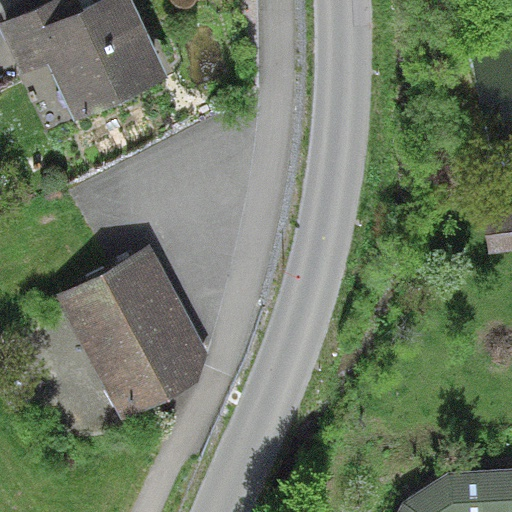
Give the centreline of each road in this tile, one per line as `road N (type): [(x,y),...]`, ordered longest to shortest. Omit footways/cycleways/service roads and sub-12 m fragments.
road 1 (residential): [(145,511),(211,375),(243,279),(269,158),(276,0)]
road 2 (tertiary): [(225,511),(289,358),(323,230),(342,99),(342,0)]
